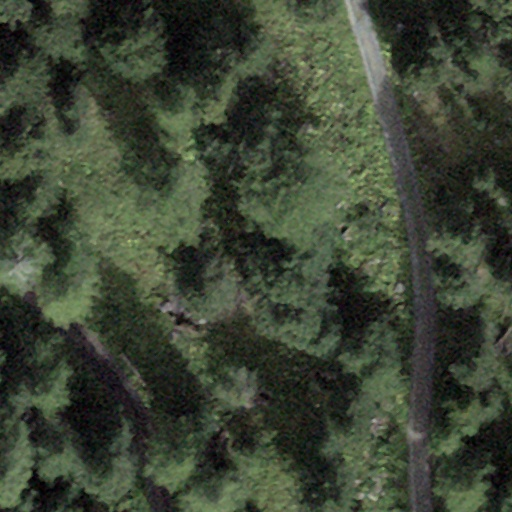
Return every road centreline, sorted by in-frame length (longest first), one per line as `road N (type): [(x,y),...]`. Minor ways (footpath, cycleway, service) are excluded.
road 1 (track): [(416,511),(389,432),(298,0)]
road 2 (track): [(0,259),(69,324),(150,457),(158,511)]
